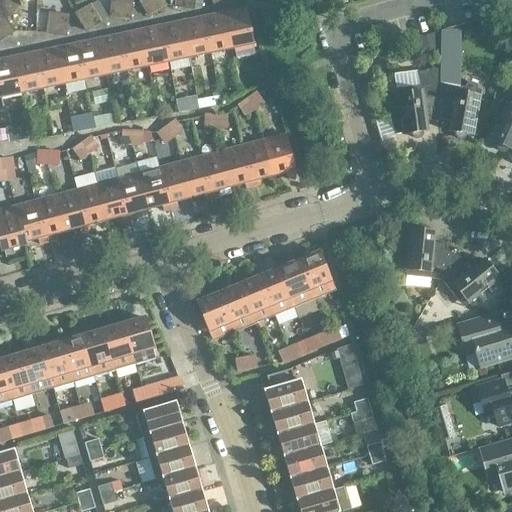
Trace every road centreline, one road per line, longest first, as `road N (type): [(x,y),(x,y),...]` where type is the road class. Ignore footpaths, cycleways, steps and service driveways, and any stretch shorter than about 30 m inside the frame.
road 1 (residential): [(454,0),(358,31),(381,196)]
road 2 (residential): [(254,511),(157,262)]
road 3 (residential): [(157,262),(381,196)]
road 4 (residential): [(0,312),(157,262)]
road 5 (residential): [(381,196),(511,204)]
